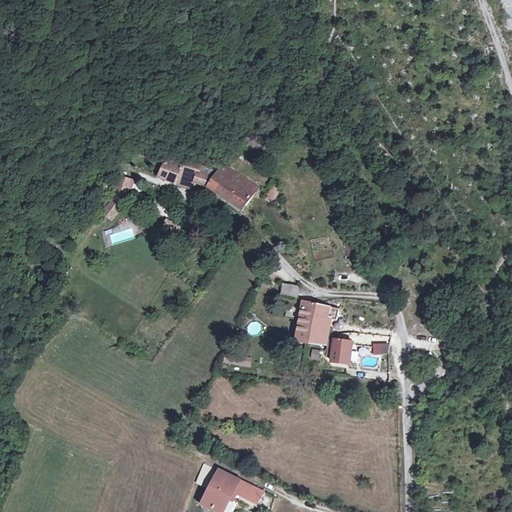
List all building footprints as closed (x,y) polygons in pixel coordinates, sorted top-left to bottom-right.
[(230,171),(223,166),(218,173),(206,168),(200,166),(168,157),(166,161),(163,160),(156,175),(160,176),(159,177),(175,184),(194,189),(196,183),(207,187),(211,189),(216,192),(243,211),(257,189),(230,171)] [(133,183),(118,178),(111,199),(126,204),(133,183)] [(273,188),(265,199),(271,203),(278,192),(273,188)] [(165,218),(160,231),(176,238),(181,225),(165,218)] [(345,244),(344,257),(357,258),(358,246),(345,244)] [(226,253),(219,249),(216,252),(223,257),(226,253)] [(284,285),(282,295),(297,297),(298,287),(284,285)] [(324,306),(315,304),(304,302),(303,310),(287,307),(286,317),(301,320),(300,325),(296,325),(293,339),(298,340),(297,341),(308,342),(309,342),(323,344),(328,318),(336,320),(339,309),(324,306)] [(335,340),(332,363),(350,365),(352,342),(335,340)] [(318,358),(320,350),(312,349),(310,356),(318,358)] [(237,364),(238,357),(226,354),(225,362),(237,364)] [(251,359),(238,357),(237,364),(250,366),(251,359)] [(350,405),(349,417),(359,418),(361,406),(350,405)] [(196,483),(205,488),(213,473),(216,474),(218,470),(203,462),(196,483)] [(234,491),(238,494),(258,504),(264,492),(221,471),(204,503),(222,511),(223,511),(230,499),(234,491)] [(234,491),(230,499),(234,501),(238,494),(234,491)]
